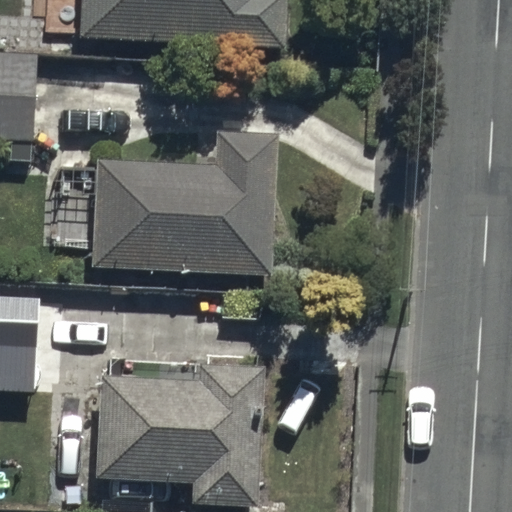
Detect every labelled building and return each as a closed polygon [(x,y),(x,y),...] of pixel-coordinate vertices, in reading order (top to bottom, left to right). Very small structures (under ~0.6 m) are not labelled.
[(265,5),(265,0),(82,0),(80,58),(287,64),(289,6),(265,5)] [(0,153),(35,154),(36,65),(0,63),(0,153)] [(216,180),(95,175),(91,286),(275,292),(280,149),(217,147),(216,180)] [(40,299),(0,296),(0,388),(34,391),(40,299)] [(209,367),(110,364),(109,394),(100,394),(96,491),(196,494),(194,511),(259,511),(264,383),(209,381),(209,367)]
